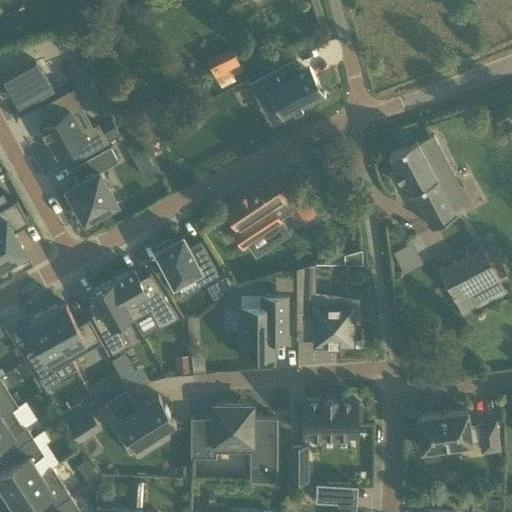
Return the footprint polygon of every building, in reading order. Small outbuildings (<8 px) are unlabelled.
[(8,55),(15,67),(2,74),(19,104),(34,95),(37,101),(55,90),(38,61),(47,58),(48,59),(68,51),(68,50),(74,47),(76,51),(78,50),(68,32),(8,55)] [(231,45),(206,57),(218,80),(242,68),(231,45)] [(292,58),(248,81),(258,101),(273,94),(283,114),(292,109),(293,110),(302,106),(301,105),(324,93),(324,92),(322,93),(315,81),(316,81),(311,72),(302,77),(292,58)] [(45,103),(54,118),(40,125),(56,155),(68,149),(74,160),(108,141),(98,123),(83,132),(71,111),(81,106),(72,88),(45,103)] [(467,200),(455,176),(433,134),(418,142),(417,140),(414,140),(413,137),(403,142),(405,145),(389,153),(396,168),(393,169),(399,180),(402,178),(410,192),(412,191),(431,227),(456,214),(453,207),(467,200)] [(127,145),(126,145),(131,153),(133,157),(148,148),(142,136),(127,145)] [(99,171),(118,160),(110,145),(70,167),(78,181),(66,187),(69,194),(68,194),(74,205),(75,204),(84,220),(117,202),(99,171)] [(274,174),(224,207),(238,229),(233,232),(243,247),(282,221),(277,213),(285,207),(296,224),(312,214),(292,183),(284,188),(274,174)] [(0,209),(4,218),(0,220),(0,251),(8,266),(19,260),(17,257),(25,252),(14,231),(25,225),(12,202),(0,208),(0,209)] [(218,275),(200,240),(188,246),(182,235),(170,241),(169,238),(157,244),(159,248),(156,249),(174,283),(194,272),(201,284),(218,275)] [(404,271),(426,261),(416,238),(394,248),(404,271)] [(462,312),(505,290),(482,246),(439,269),(462,312)] [(361,262),(361,249),(345,253),(345,262),(361,262)] [(328,342),(352,343),(352,322),(358,322),(358,299),(333,299),(333,304),(315,304),(316,262),(296,267),(296,338),(314,338),(314,343),(327,342),(327,345),(328,345),(328,342)] [(112,280),(134,318),(150,309),(160,327),(178,317),(150,273),(139,279),(134,269),(114,280),(113,279),(112,280)] [(226,275),(216,281),(222,291),(232,286),(226,275)] [(117,327),(134,318),(112,280),(91,291),(97,302),(87,307),(112,353),(127,345),(117,327)] [(274,356),(274,339),(288,339),(288,295),(261,295),(261,306),(239,306),(239,356),(274,356)] [(41,312),(63,351),(74,345),(81,341),(86,350),(98,343),(86,320),(74,326),(63,305),(54,310),(53,306),(41,312)] [(63,351),(41,312),(30,318),(32,322),(24,326),(36,347),(24,354),(37,377),(50,370),(45,361),(63,351)] [(101,378),(90,384),(99,401),(111,395),(101,378)] [(126,399),(112,409),(118,418),(113,422),(126,440),(130,437),(134,442),(165,422),(161,416),(171,410),(153,382),(141,390),(142,391),(137,394),(137,393),(126,399)] [(304,435),(305,435),(355,435),(355,418),(361,418),(361,403),(355,403),(355,398),(336,398),(336,396),(323,396),(323,398),(304,398),(304,435)] [(250,438),(250,480),(277,481),(277,417),(251,417),(251,406),(242,406),(242,403),(224,403),(224,406),(215,406),(215,417),(191,417),(191,456),(216,456),(216,437),(250,438)] [(71,406),(61,413),(68,423),(78,417),(71,406)] [(11,450),(33,436),(26,425),(23,426),(12,409),(2,415),(0,416),(0,442),(4,440),(11,450)] [(480,439),(482,450),(499,447),(495,421),(478,424),(469,425),(467,409),(416,416),(421,448),(438,446),(439,449),(454,447),(454,444),(471,441),(471,440),(480,439)] [(91,410),(68,425),(78,441),(101,426),(91,410)] [(0,471),(0,484),(6,494),(41,472),(34,461),(44,453),(33,436),(11,450),(18,460),(0,471)] [(308,481),(308,445),(288,445),(288,481),(308,481)] [(20,511),(42,499),(49,509),(71,495),(52,466),(41,472),(6,494),(17,511),(20,511)] [(315,501),(346,503),(347,484),(316,482),(315,501)] [(81,511),(71,495),(49,509),(50,511),(81,511)]
